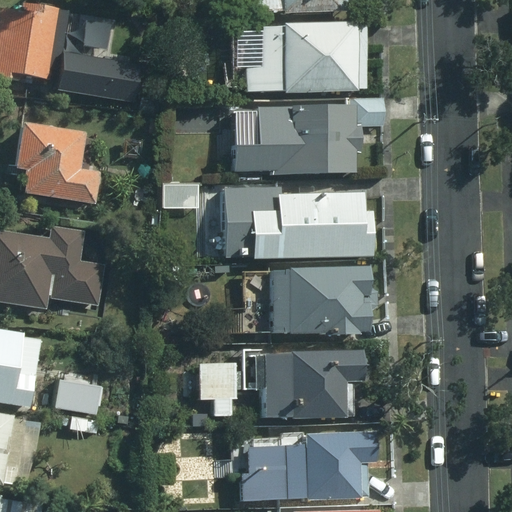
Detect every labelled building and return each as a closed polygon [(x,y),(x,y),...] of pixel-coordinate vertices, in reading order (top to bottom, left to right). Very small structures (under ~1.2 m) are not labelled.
[(220,0),(187,0),(187,21),(221,21),(220,0)] [(250,0),(250,9),(282,9),(282,11),(350,9),(350,0),(250,0)] [(20,7),(0,5),(0,76),(30,81),(31,75),(47,77),(51,54),(64,55),(71,7),(20,1),(20,7)] [(357,87),(366,87),(365,22),(355,22),(355,19),(282,21),(282,24),(260,25),(261,37),(247,41),(246,91),(283,89),(283,91),(358,89),(357,87)] [(156,113),(159,99),(141,96),(138,110),(156,113)] [(268,163),(269,174),(356,171),(355,153),(360,153),(359,125),(382,125),(381,97),(347,98),(347,104),(268,105),(254,117),(256,149),(268,163)] [(181,116),(180,102),(163,102),(163,116),(181,116)] [(80,167),(85,131),(22,119),(13,167),(24,169),(22,176),(25,176),(22,192),(94,205),(100,171),(80,167)] [(200,182),(160,182),(160,227),(199,227),(200,182)] [(252,255),(252,258),(372,256),(372,209),(363,210),(363,192),(276,193),(277,196),(251,197),(252,225),(221,226),(221,256),(252,255)] [(47,237),(0,229),(0,302),(45,309),(50,273),(53,273),(49,297),(98,305),(104,264),(79,260),(84,230),(49,225),(47,237)] [(370,284),(368,265),(285,266),(285,270),(269,271),(271,332),(322,331),(322,335),(359,335),(358,331),(368,330),(367,310),(376,305),(376,291),(370,284)] [(17,371),(21,332),(0,328),(0,401),(28,406),(34,374),(17,371)] [(362,381),(361,350),(289,351),(289,353),(262,354),(264,418),(290,417),(290,419),(346,418),(346,414),(353,414),(352,381),(362,381)] [(235,399),(234,362),(197,363),(198,399),(212,399),(213,416),(230,415),(230,399),(235,399)] [(12,418),(13,415),(0,412),(0,486),(1,487),(7,482),(24,484),(33,454),(37,422),(12,418)] [(207,413),(191,413),(191,425),(207,425),(207,413)] [(99,420),(71,415),(69,428),(97,433),(99,420)] [(375,462),(373,430),(303,432),(303,445),(246,447),(246,473),(238,474),(238,497),(304,496),(304,500),(368,498),(367,461),(375,462)] [(40,511),(41,504),(0,497),(0,496),(0,494),(0,511),(40,511)]
